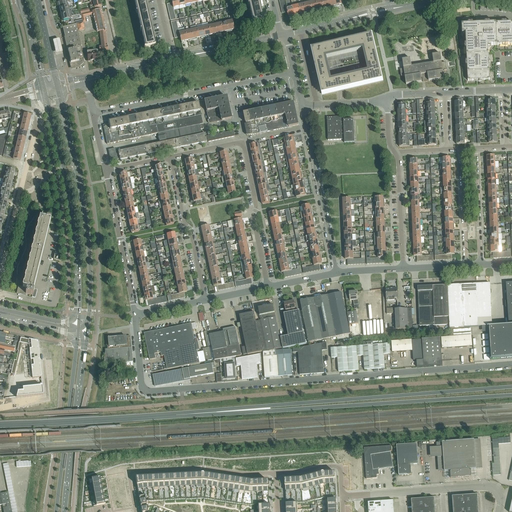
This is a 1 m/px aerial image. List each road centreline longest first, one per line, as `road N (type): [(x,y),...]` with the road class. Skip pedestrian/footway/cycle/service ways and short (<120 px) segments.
road 1 (unclassified): [(144,390),(511,364)]
road 2 (secondary): [(86,328),(86,218),(56,87)]
road 3 (secondary): [(44,90),(73,227),(77,326)]
road 4 (residential): [(170,157),(243,144),(268,288)]
road 5 (residential): [(93,114),(294,72)]
road 6 (residential): [(275,473),(134,470),(128,474),(135,511)]
road 7 (secondary): [(64,511),(85,336)]
road 8 (secondary): [(76,347),(55,511)]
road 9 (residential): [(0,274),(35,128)]
road 10 (residential): [(206,301),(170,157)]
road 11 (residential): [(134,315),(105,170)]
road 12 (residential): [(336,272),(306,128)]
